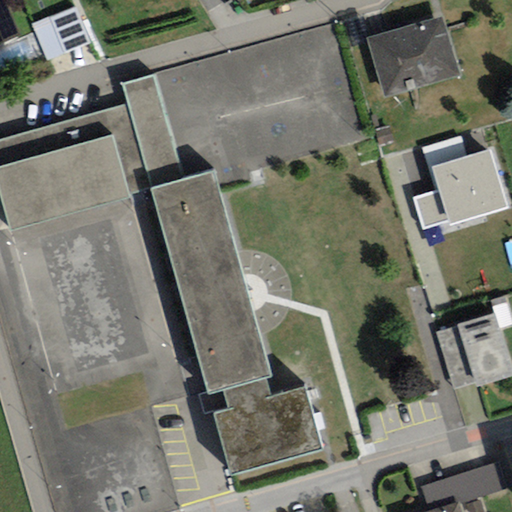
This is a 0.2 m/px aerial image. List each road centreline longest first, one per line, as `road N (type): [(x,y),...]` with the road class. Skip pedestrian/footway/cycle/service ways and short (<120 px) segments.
road 1 (residential): [(0,101),(353,0)]
road 2 (residential): [(43,511),(0,356)]
road 3 (residential): [(359,469),(511,426)]
road 4 (residential): [(214,511),(359,469)]
